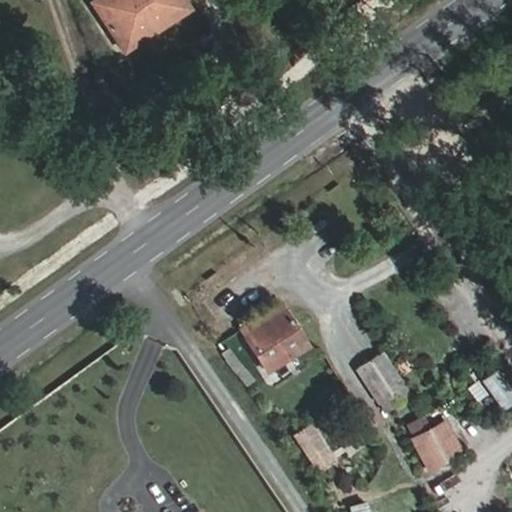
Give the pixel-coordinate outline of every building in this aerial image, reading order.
[(87,0),(85,2),(121,54),(190,6),(185,0),(87,0)] [(283,307),(242,333),(269,373),(310,347),(283,307)] [(375,394),(402,374),(382,345),(353,365),(375,394)] [(511,385),(499,365),(481,376),(502,409),(511,402),(511,385)] [(293,431),(317,470),(336,458),(312,420),(293,431)] [(462,451),(444,422),(415,439),(432,469),(462,451)]
